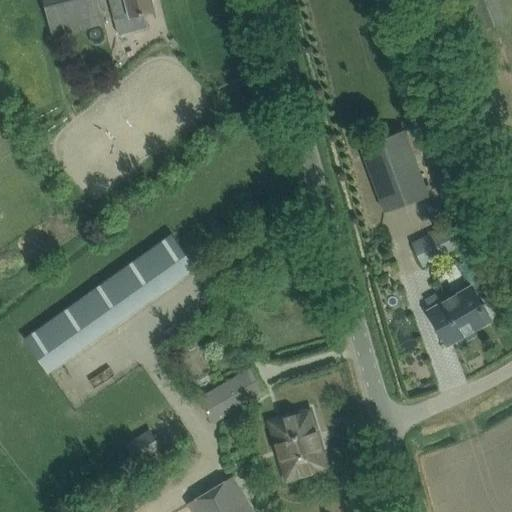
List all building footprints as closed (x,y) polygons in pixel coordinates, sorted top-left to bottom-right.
[(44,0),(53,36),(106,21),(100,0),(44,0)] [(109,0),(115,19),(119,34),(147,26),(143,12),(154,9),(151,0),(109,0)] [(407,129),(380,139),(361,146),(386,211),(431,194),(407,129)] [(423,266),(486,235),(475,211),(411,241),(423,266)] [(173,233),(25,337),(48,370),(196,266),(173,233)] [(444,304),(438,294),(427,300),(432,309),(430,311),(448,343),(490,319),(472,287),(444,304)] [(207,392),(198,398),(211,421),(221,416),(266,390),(253,367),(207,392)] [(310,411),(268,423),(284,479),(326,467),(319,444),(316,445),(313,435),(316,434),(310,411)] [(151,428),(125,443),(138,464),(163,448),(151,428)] [(161,469),(157,477),(164,482),(169,474),(161,469)] [(194,511),(254,511),(232,477),(190,503),(194,511)] [(136,488),(129,495),(135,502),(143,496),(136,488)]
